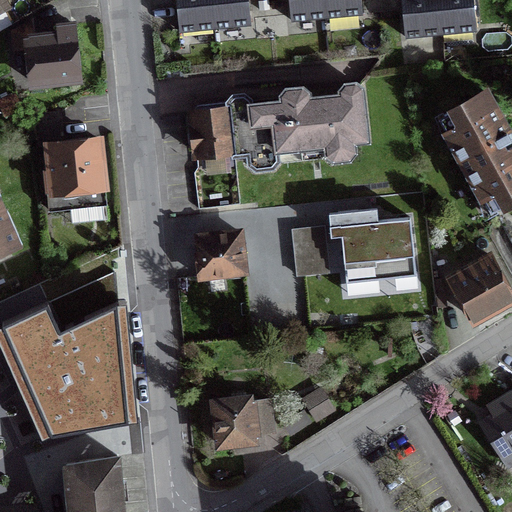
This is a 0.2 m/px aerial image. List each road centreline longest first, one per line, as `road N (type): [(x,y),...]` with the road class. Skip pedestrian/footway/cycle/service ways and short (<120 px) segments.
road 1 (residential): [(123,0),(175,511)]
road 2 (residential): [(209,511),(231,508),(511,331)]
